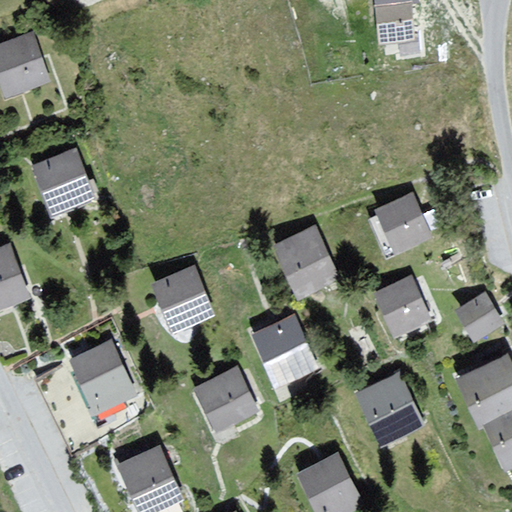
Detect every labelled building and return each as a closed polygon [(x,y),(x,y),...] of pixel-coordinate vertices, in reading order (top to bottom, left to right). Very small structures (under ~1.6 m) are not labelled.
[(406,0),(377,0),(368,1),(372,46),(411,43),(406,0)] [(30,33),(0,43),(0,94),(45,80),(30,33)] [(73,148),(28,164),(45,213),(91,197),(73,148)] [(405,195),(361,213),(383,263),(426,244),(405,195)] [(309,230),(266,249),(289,301),(333,282),(309,230)] [(6,243),(0,245),(0,308),(26,299),(6,243)] [(190,267),(143,287),(163,333),(210,312),(190,267)] [(406,276),(366,294),(385,338),(425,321),(406,276)] [(455,306),(473,337),(504,319),(485,288),(455,306)] [(291,316),(245,335),(266,386),(312,368),(291,316)] [(108,345),(65,362),(87,420),(131,403),(108,345)] [(511,363),(507,351),(450,376),(470,426),(511,406),(511,363)] [(237,366),(185,387),(203,432),(256,411),(237,366)] [(396,374),(350,391),(373,450),(419,433),(396,374)] [(511,406),(470,426),(491,474),(511,465),(511,406)] [(155,449),(109,466),(125,511),(137,511),(173,499),(155,449)] [(339,452),(291,470),(307,511),(355,511),(360,510),(339,452)]
